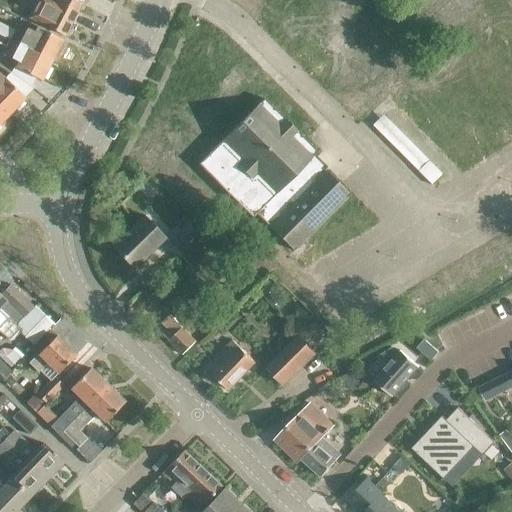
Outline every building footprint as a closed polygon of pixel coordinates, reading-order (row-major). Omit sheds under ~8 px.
[(30,0),(29,2),(36,6),(29,18),(64,36),(77,11),(57,0),(55,4),(48,0),(30,0)] [(48,0),(55,4),(57,0),(77,11),(82,0),(48,0)] [(0,33),(9,38),(13,31),(0,23),(0,33)] [(18,43),(51,60),(62,40),(36,26),(33,31),(26,28),(18,43)] [(0,43),(5,46),(9,38),(0,33),(0,43)] [(2,53),(11,57),(18,61),(15,67),(41,81),(51,60),(18,43),(10,39),(2,53)] [(0,110),(6,117),(24,98),(2,77),(0,79),(0,110)] [(134,269),(167,237),(144,214),(112,246),(134,269)] [(178,252),(198,233),(188,222),(167,241),(178,252)] [(165,281),(157,288),(166,297),(174,291),(165,281)] [(22,318),(33,307),(9,284),(0,293),(0,306),(5,301),(22,318)] [(33,341),(50,323),(36,311),(19,329),(33,341)] [(183,355),(196,342),(170,315),(161,324),(168,330),(163,335),(183,355)] [(56,373),(75,355),(55,335),(28,363),(37,371),(45,362),(56,373)] [(284,385),(315,353),(298,336),(266,368),(284,385)] [(228,390),(255,362),(232,340),(206,368),(228,390)] [(431,360),(438,353),(432,347),(425,355),(431,360)] [(392,349),(379,357),(388,365),(374,381),(392,397),(418,367),(400,351),(398,354),(392,349)] [(0,380),(10,370),(0,361),(0,380)] [(53,423),(62,432),(106,385),(89,368),(70,388),(79,397),(53,423)] [(485,400),(511,386),(511,373),(511,372),(479,388),(485,400)] [(44,403),(61,385),(53,377),(36,395),(44,403)] [(71,440),(96,414),(104,422),(123,402),(106,385),(62,432),(71,440)] [(297,463),(301,459),(321,477),(325,473),(326,473),(329,471),(328,470),(335,462),(340,455),(321,438),(333,426),(311,404),(275,441),(297,463)] [(494,442),(458,408),(446,420),(442,416),(429,430),(430,432),(426,437),(424,435),(411,449),(443,479),(473,448),(481,456),(494,442)] [(37,427),(20,410),(11,418),(28,435),(37,427)] [(12,430),(4,439),(17,452),(26,443),(12,430)] [(506,445),(511,440),(511,437),(506,430),(499,435),(506,445)] [(17,452),(4,439),(0,443),(0,454),(8,462),(17,452)] [(26,461),(46,480),(63,462),(43,443),(26,461)] [(177,494),(201,469),(183,451),(162,473),(173,484),(170,487),(177,494)] [(9,478),(29,497),(46,480),(26,461),(9,478)] [(201,469),(177,494),(182,499),(185,495),(199,508),(219,486),(201,469)] [(15,511),(29,497),(9,478),(0,487),(0,501),(11,511),(15,511)] [(367,478),(346,501),(358,511),(400,511),(381,495),(383,493),(367,478)] [(245,511),(222,489),(199,511),(245,511)] [(0,511),(11,511),(0,501),(0,511)] [(143,511),(160,511),(152,503),(143,511)]
